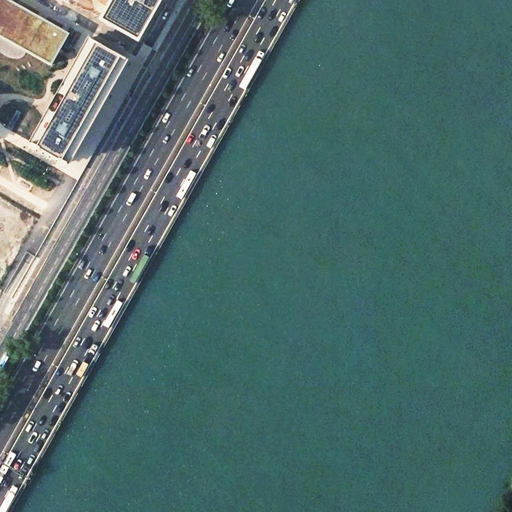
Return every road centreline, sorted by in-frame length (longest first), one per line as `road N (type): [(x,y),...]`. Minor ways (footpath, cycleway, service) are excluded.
road 1 (trunk): [(0,495),(280,0)]
road 2 (trunk): [(243,0),(0,430)]
road 3 (tertiary): [(205,0),(0,364)]
